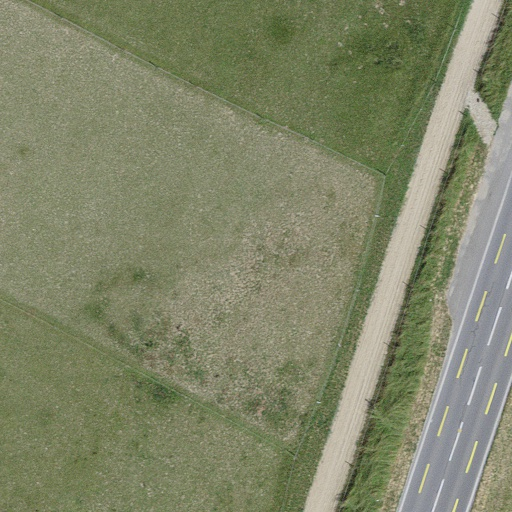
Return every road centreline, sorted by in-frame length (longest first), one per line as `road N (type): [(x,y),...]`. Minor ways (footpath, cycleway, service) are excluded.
road 1 (track): [(323,511),(486,0)]
road 2 (primary): [(511,263),(430,511)]
